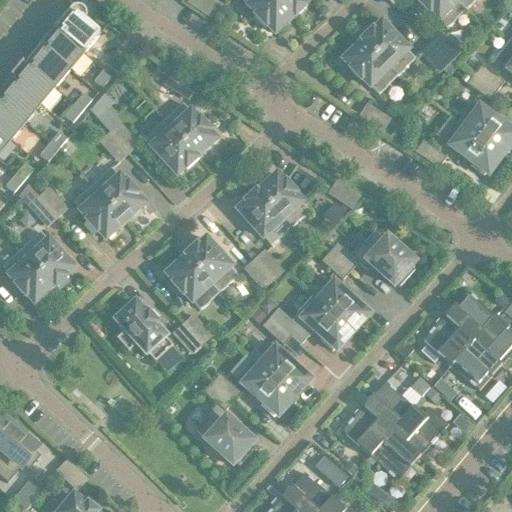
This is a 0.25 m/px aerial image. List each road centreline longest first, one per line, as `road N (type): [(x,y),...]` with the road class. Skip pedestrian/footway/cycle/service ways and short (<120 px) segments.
road 1 (residential): [(294,114),(16,369)]
road 2 (residential): [(235,511),(479,236)]
road 3 (residential): [(479,236),(294,114)]
road 4 (residential): [(161,511),(16,369)]
road 5 (residential): [(262,93),(114,0)]
road 6 (residential): [(262,93),(358,0)]
road 7 (residential): [(432,511),(511,415)]
